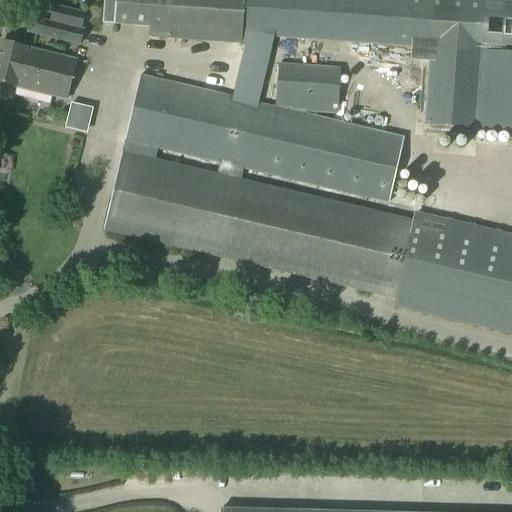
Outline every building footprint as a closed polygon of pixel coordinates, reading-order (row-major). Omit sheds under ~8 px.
[(433,0),(116,0),(114,27),(150,29),(149,39),(240,45),(240,36),(430,50),(433,0)] [(424,126),(475,129),(485,2),(450,0),(433,0),(430,50),(424,126)] [(485,2),(475,129),(511,132),(511,3),(485,2)] [(80,31),(84,15),(54,8),(50,24),(31,19),(27,34),(78,47),(82,32),(80,31)] [(65,101),(75,62),(1,44),(0,47),(0,98),(9,101),(9,98),(13,99),(15,89),(65,101)] [(339,71),(279,66),(275,110),(295,114),(296,113),(336,116),(339,71)] [(158,151),(219,165),(243,170),(388,204),(404,139),(295,114),(275,110),(143,78),(127,143),(129,144),(158,151)] [(158,151),(129,144),(126,156),(124,156),(106,233),(396,302),(415,221),(241,180),(243,170),(219,165),(216,176),(156,161),(158,151)] [(511,335),(511,237),(416,215),(415,221),(396,302),(394,308),(511,335)]
